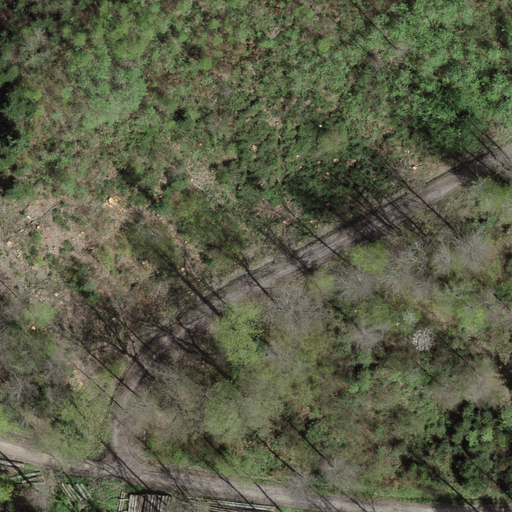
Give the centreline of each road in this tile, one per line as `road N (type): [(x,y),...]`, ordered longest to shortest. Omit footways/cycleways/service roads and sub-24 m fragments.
road 1 (track): [(511,147),(186,328),(135,381),(119,424),(115,470)]
road 2 (track): [(511,510),(362,504),(115,470)]
